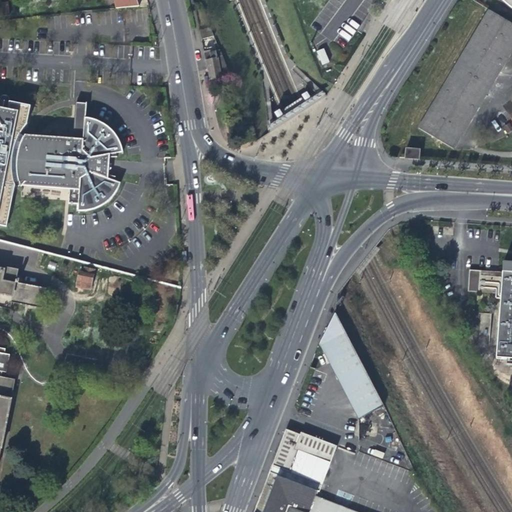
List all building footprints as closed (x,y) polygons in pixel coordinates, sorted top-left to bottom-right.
[(7,0),(0,0),(0,14),(9,13),(7,0)] [(136,0),(114,0),(116,9),(138,7),(136,0)] [(511,0),(501,0),(505,5),(511,8),(511,0)] [(453,150),(511,51),(511,23),(489,10),(418,129),(453,150)] [(214,37),(212,31),(200,34),(201,41),(214,37)] [(316,51),(322,65),(330,62),(324,48),(316,51)] [(209,81),(230,77),(221,54),(220,52),(213,54),(207,55),(204,56),(209,81)] [(27,123),(28,113),(30,105),(0,98),(0,225),(10,228),(16,188),(16,185),(21,184),(22,188),(25,184),(68,189),(68,190),(68,200),(68,207),(77,208),(76,214),(84,214),(91,213),(96,212),(104,208),(105,208),(109,206),(110,204),(112,202),(113,201),(114,198),(115,193),(114,189),(113,186),(112,184),(112,181),(102,177),(103,166),(104,160),(114,158),(114,155),(121,154),(121,150),(120,147),(118,141),(114,134),(110,130),(107,127),(104,126),(98,123),(97,123),(91,121),(83,120),(84,105),(73,105),(72,119),(71,140),(25,134),(25,136),(20,135),(22,130),(27,123)] [(405,160),(418,161),(419,150),(406,149),(405,160)] [(511,265),(503,264),(502,275),(481,273),(480,292),(501,294),(496,360),(511,361),(511,265)] [(43,310),(47,290),(20,283),(20,281),(17,281),(19,272),(5,269),(4,273),(0,271),(0,309),(10,312),(12,303),(43,310)] [(97,271),(87,269),(85,274),(81,273),(77,287),(92,291),(97,271)] [(382,406),(353,350),(351,345),(336,314),(334,314),(318,345),(335,376),(358,420),(382,406)] [(0,458),(15,381),(1,378),(2,373),(7,374),(11,357),(6,355),(7,351),(0,349),(0,458)] [(355,511),(315,497),(318,491),(319,491),(336,445),(300,431),(299,434),(285,429),(272,466),(275,467),(273,474),(269,473),(266,483),(254,511),(355,511)]
